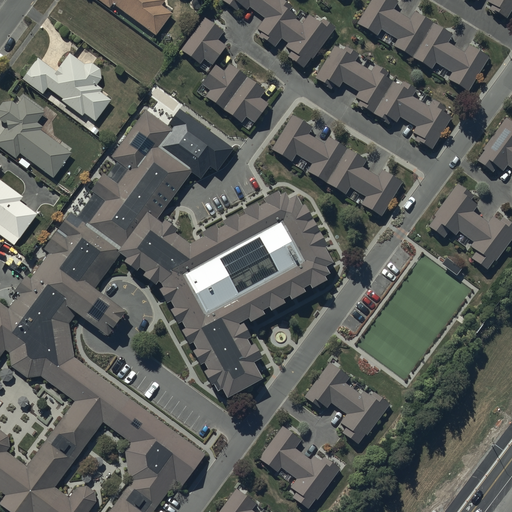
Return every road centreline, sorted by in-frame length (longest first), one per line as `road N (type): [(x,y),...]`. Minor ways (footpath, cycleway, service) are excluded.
road 1 (residential): [(440,171),(189,511)]
road 2 (residential): [(233,34),(440,171)]
